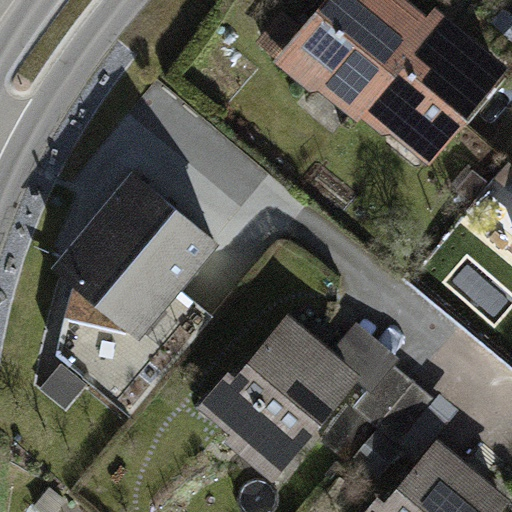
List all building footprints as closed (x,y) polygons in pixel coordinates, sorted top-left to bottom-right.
[(344,118),(418,23),(388,0),(324,0),(274,64),(344,118)] [(418,23),(344,118),(422,179),(504,74),(426,13),(418,23)] [(209,252),(124,180),(47,270),(132,342),(209,252)] [(511,265),(511,245),(502,258),(511,265)] [(356,382),(281,321),(230,383),(222,377),(193,412),(229,441),(221,451),(268,489),(356,382)] [(431,442),(371,511),(503,511),(508,507),(431,442)]
